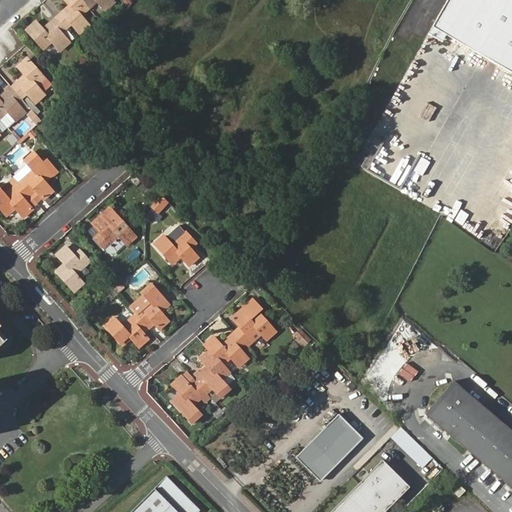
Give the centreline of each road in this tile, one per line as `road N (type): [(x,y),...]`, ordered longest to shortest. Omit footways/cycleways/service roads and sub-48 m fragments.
road 1 (unknown): [(298,511),(371,436),(335,396),(323,398),(226,496)]
road 2 (residential): [(13,263),(116,167)]
road 3 (residential): [(124,389),(205,313),(208,289)]
